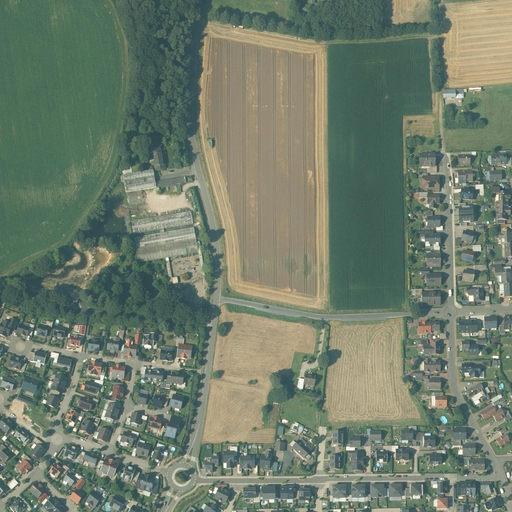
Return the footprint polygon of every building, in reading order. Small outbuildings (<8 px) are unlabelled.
[(455,90),(443,90),(443,98),(455,98),(455,94),(455,90)] [(161,156),(160,148),(150,150),(152,158),(154,158),(156,171),(165,169),(163,156),(161,156)] [(435,154),(421,154),(421,167),(430,166),(435,166),(435,154)] [(470,165),(470,155),(458,156),(458,165),(470,165)] [(496,155),(496,157),(492,157),(492,165),(492,164),(497,164),(497,165),(506,165),(506,159),(506,155),(505,155),(496,155)] [(123,176),(126,193),(156,188),(155,183),(153,171),(140,173),(139,165),(130,166),(131,174),(123,176)] [(494,172),(490,172),(490,181),(501,181),(501,172),(494,172)] [(428,177),(424,177),(424,178),(424,189),(434,189),(438,189),(438,177),(428,177)] [(185,178),(155,183),(156,188),(186,183),(185,178)] [(126,193),(128,206),(188,196),(186,183),(126,193)] [(473,191),(461,190),(460,198),(472,200),(473,191)] [(502,193),(498,193),(498,203),(508,204),(508,200),(510,200),(510,196),(508,196),(508,194),(502,193)] [(428,196),(427,196),(427,198),(427,205),(429,205),(429,209),(436,209),(436,204),(439,204),(439,196),(428,196)] [(498,203),(497,203),(497,207),(496,208),(496,213),(501,213),(501,212),(510,212),(510,209),(508,209),(508,204),(498,203)] [(473,205),(458,206),(459,214),(474,213),(473,205)] [(173,283),(169,257),(200,252),(199,242),(197,242),(195,227),(165,232),(164,228),(193,224),(191,212),(131,220),(133,236),(134,235),(138,262),(166,258),(170,283),(173,283)] [(510,212),(501,212),(501,213),(496,213),(496,216),(497,218),(497,220),(505,220),(507,221),(507,215),(510,215),(510,212)] [(474,213),(459,214),(459,223),(475,222),(474,213)] [(439,227),(439,218),(428,218),(428,223),(428,227),(439,227)] [(507,228),(501,229),(501,234),(498,234),(498,238),(501,238),(502,244),(505,244),(511,244),(511,233),(507,233),(507,228)] [(474,234),(463,232),(461,241),(471,243),(474,234)] [(440,245),(439,235),(432,235),(428,235),(428,237),(428,241),(429,241),(429,245),(440,245)] [(474,254),(464,251),(462,260),(471,262),(474,254)] [(431,255),(426,255),(426,267),(436,267),(436,266),(440,266),(440,255),(431,255)] [(471,272),(468,272),(464,271),(462,280),(473,282),(474,273),(471,272)] [(501,272),(497,272),(497,273),(497,277),(501,277),(501,284),(504,284),(511,284),(511,271),(501,272)] [(428,275),(427,275),(427,286),(440,286),(440,275),(428,275)] [(24,280),(17,283),(20,288),(21,288),(22,291),(24,290),(23,287),(26,286),(24,280)] [(511,283),(511,284),(504,284),(504,291),(499,292),(499,297),(504,297),(511,296),(511,283)] [(475,289),(468,289),(467,290),(465,290),(465,292),(467,292),(470,297),(474,296),(474,302),(483,301),(483,291),(482,291),(476,291),(475,291),(475,289)] [(438,293),(424,293),(424,303),(433,303),(433,305),(439,305),(438,293)] [(496,318),(484,318),(485,329),(489,328),(496,327),(496,328),(496,318)] [(17,322),(11,319),(9,324),(11,325),(10,328),(15,330),(17,322)] [(472,319),(465,319),(465,320),(459,320),(459,333),(478,333),(478,320),(472,320),(472,319)] [(9,324),(3,322),(2,324),(0,328),(0,334),(6,337),(7,335),(8,335),(10,328),(11,325),(9,324)] [(53,323),(46,322),(46,325),(44,324),(43,326),(47,327),(47,329),(51,330),(53,323)] [(426,323),(422,323),(422,324),(418,324),(419,334),(428,334),(428,332),(430,332),(430,324),(426,325),(426,323)] [(439,323),(430,324),(430,332),(439,331),(439,323)] [(43,326),(39,325),(37,336),(46,338),(47,331),(46,331),(47,329),(47,327),(43,326)] [(29,329),(20,326),(17,334),(27,337),(27,335),(29,329)] [(62,328),(55,327),(53,336),(63,338),(64,334),(64,331),(65,329),(62,328)] [(80,338),(71,337),(70,346),(79,347),(80,338)] [(150,338),(144,337),(143,346),(152,347),(153,342),(153,338),(150,338)] [(93,341),(90,341),(88,351),(98,352),(99,346),(100,339),(100,338),(94,338),(93,341)] [(108,341),(107,350),(110,350),(110,351),(114,352),(114,351),(118,352),(119,342),(108,341)] [(469,342),(461,342),(461,346),(460,346),(460,350),(462,350),(462,351),(470,350),(470,356),(478,356),(478,351),(477,347),(476,346),(472,346),(472,343),(469,344),(469,342)] [(439,344),(431,345),(431,355),(439,355),(439,344)] [(133,347),(125,346),(124,355),(127,356),(127,357),(131,357),(131,356),(135,357),(137,346),(133,346),(133,347)] [(182,346),(179,346),(179,347),(178,357),(182,358),(181,359),(186,359),(186,358),(190,359),(191,348),(182,346)] [(169,351),(165,350),(165,351),(162,351),(161,351),(161,358),(160,360),(171,361),(172,352),(169,352),(169,351)] [(40,353),(36,352),(35,354),(33,362),(37,363),(40,364),(44,365),(47,355),(43,354),(40,353)] [(20,362),(20,360),(12,358),(9,366),(14,367),(13,369),(19,370),(20,371),(23,363),(20,362)] [(72,361),(58,358),(58,360),(57,365),(70,368),(72,361)] [(438,361),(432,362),(430,362),(424,362),(424,372),(424,373),(430,373),(430,372),(433,372),(433,373),(438,373),(438,372),(440,372),(440,362),(438,362),(438,361)] [(97,364),(93,363),(92,364),(90,363),(88,372),(96,373),(96,375),(99,376),(101,367),(101,365),(97,364)] [(473,366),(470,366),(470,365),(462,365),(462,369),(460,369),(461,372),(462,372),(462,373),(464,373),(469,373),(469,375),(470,375),(470,378),(478,378),(478,375),(479,375),(479,367),(478,367),(473,367),(473,366)] [(117,367),(112,367),(111,371),(113,372),(112,376),(116,376),(116,378),(122,378),(123,379),(124,373),(124,368),(120,368),(120,367),(117,366),(117,367)] [(158,371),(152,371),(152,372),(146,371),(145,379),(147,379),(147,381),(162,382),(162,380),(163,373),(157,373),(158,371)] [(179,374),(176,373),(176,374),(173,374),(172,377),(171,383),(172,383),(178,384),(178,383),(182,383),(183,375),(179,374)] [(316,377),(305,375),(304,380),(303,384),(314,386),(316,377)] [(65,379),(56,376),(54,383),(64,387),(67,380),(65,379)] [(26,378),(22,389),(34,394),(39,382),(26,378)] [(15,382),(7,379),(6,382),(3,381),(1,387),(6,389),(5,390),(8,391),(8,390),(12,391),(15,382)] [(440,380),(429,380),(429,390),(440,390),(440,380)] [(94,384),(87,382),(85,391),(95,394),(97,388),(99,389),(99,387),(99,386),(94,384)] [(64,387),(54,383),(51,390),(60,393),(62,394),(64,387)] [(486,395),(481,385),(478,386),(478,385),(467,391),(469,394),(467,395),(469,399),(471,398),(475,396),(477,395),(478,394),(477,394),(480,393),(482,397),(480,398),(483,403),(489,399),(487,394),(486,395)] [(122,389),(115,387),(112,399),(120,401),(121,397),(122,397),(123,393),(122,393),(123,389),(122,389)] [(147,396),(139,394),(137,403),(145,405),(147,396)] [(59,400),(50,396),(47,405),(55,409),(59,400)] [(175,397),(173,396),(172,400),(170,407),(180,409),(183,399),(175,397)] [(159,398),(155,397),(153,407),(161,409),(161,406),(163,398),(159,397),(159,398)] [(443,397),(436,397),(436,402),(435,403),(435,407),(436,407),(439,407),(439,408),(441,408),(442,407),(445,407),(445,404),(446,403),(446,402),(445,402),(445,398),(443,398),(443,397)] [(90,402),(82,399),(79,407),(83,408),(82,409),(86,411),(86,410),(90,411),(92,404),(93,403),(90,402)] [(109,406),(107,411),(117,415),(120,408),(115,407),(109,405),(109,406)] [(492,407),(480,414),(484,421),(493,416),(496,414),(495,412),(498,411),(495,405),(494,406),(492,407)] [(496,414),(493,416),(496,422),(503,418),(508,415),(507,414),(506,412),(503,414),(500,410),(498,411),(495,412),(496,414)] [(117,415),(107,411),(105,418),(115,421),(117,415)] [(76,414),(70,412),(69,414),(67,417),(68,417),(66,421),(70,423),(71,422),(75,424),(78,416),(79,416),(76,414)] [(141,416),(133,413),(130,423),(139,426),(141,416)] [(511,418),(508,413),(507,414),(508,415),(503,418),(505,421),(511,418)] [(159,419),(154,418),(153,419),(151,419),(149,427),(158,430),(159,430),(160,426),(161,422),(159,421),(159,419)] [(8,422),(5,420),(0,425),(0,427),(6,433),(6,434),(11,429),(13,426),(11,424),(8,421),(8,422)] [(93,424),(85,421),(83,425),(82,428),(82,429),(83,429),(84,431),(83,432),(85,432),(85,433),(90,435),(94,425),(93,424)] [(172,425),(169,424),(166,436),(174,438),(177,427),(178,427),(179,424),(172,422),(172,425)] [(294,424),(291,433),(300,436),(303,427),(294,424)] [(11,429),(6,434),(6,433),(4,435),(7,438),(14,432),(11,429)] [(110,432),(101,429),(99,433),(99,434),(97,439),(106,443),(110,432)] [(23,433),(20,430),(14,436),(15,437),(15,436),(18,438),(17,439),(20,442),(21,441),(24,443),(23,443),(24,443),(27,439),(29,437),(28,436),(28,437),(25,434),(25,435),(22,433),(23,433)] [(465,430),(453,430),(453,438),(459,438),(459,440),(465,440),(465,430)] [(401,431),(402,442),(413,442),(413,431),(401,431)] [(128,434),(125,433),(123,437),(121,442),(124,443),(128,445),(128,444),(132,445),(133,441),(133,440),(134,436),(131,435),(128,434)] [(370,433),(370,441),(380,441),(380,433),(370,433)] [(505,435),(496,440),(500,447),(509,442),(508,439),(510,438),(508,434),(505,435)] [(436,436),(424,436),(424,446),(427,446),(427,447),(433,447),(433,445),(436,445),(436,436)] [(42,444),(35,438),(33,442),(38,446),(38,445),(40,447),(42,444)] [(360,439),(350,439),(350,448),(360,448),(360,439)] [(305,446),(299,441),(292,448),(304,459),(310,451),(305,446)] [(309,442),(305,446),(310,451),(315,447),(309,442)] [(284,444),(276,443),(275,451),(283,452),(284,444)] [(150,447),(139,444),(136,454),(147,458),(150,447)] [(40,447),(38,445),(38,446),(31,454),(38,459),(45,451),(40,447)] [(475,445),(462,446),(463,455),(475,455),(475,445)] [(72,448),(68,446),(64,451),(66,452),(64,456),(68,457),(68,459),(74,461),(74,460),(78,451),(78,450),(73,448),(72,448)] [(164,452),(156,449),(153,459),(161,462),(164,452)] [(4,450),(0,454),(0,457),(5,462),(11,456),(4,450)] [(398,451),(396,451),(396,453),(396,461),(408,461),(408,450),(398,451)] [(385,452),(376,452),(376,462),(379,462),(379,463),(382,463),(382,464),(387,464),(387,453),(387,452),(385,452)] [(92,455),(87,453),(86,453),(87,453),(86,454),(84,460),(89,463),(88,465),(94,467),(98,458),(94,456),(95,456),(92,454),(92,455)] [(233,469),(233,463),(233,456),(233,453),(230,453),(224,453),(224,463),(224,469),(233,469)] [(266,457),(261,457),(260,464),(261,464),(260,468),(267,469),(270,469),(271,463),(271,458),(270,458),(271,454),(266,453),(266,457)] [(362,471),(362,454),(351,454),(351,471),(362,471)] [(441,454),(428,454),(428,465),(432,464),(433,467),(437,465),(442,465),(441,454)] [(33,463),(26,457),(23,460),(24,462),(30,466),(33,463)] [(114,464),(106,460),(104,463),(103,462),(100,469),(98,473),(98,474),(101,475),(102,475),(102,474),(107,476),(107,475),(111,477),(113,478),(115,473),(118,465),(114,463),(114,464)] [(470,461),(469,461),(468,461),(469,471),(484,471),(484,461),(470,461)] [(24,462),(17,469),(24,475),(26,473),(27,473),(29,471),(28,470),(31,468),(30,466),(24,462)] [(55,465),(49,472),(57,478),(62,472),(63,470),(60,468),(55,465)] [(69,469),(63,465),(60,468),(63,470),(62,472),(65,474),(69,469)] [(135,470),(126,467),(123,474),(126,475),(124,479),(124,480),(125,481),(125,482),(126,482),(127,482),(128,482),(128,481),(129,481),(131,481),(132,480),(135,472),(135,470)] [(74,478),(69,474),(64,481),(71,486),(75,481),(76,480),(74,478)] [(145,476),(142,476),(141,480),(138,489),(139,489),(144,491),(149,477),(145,476)] [(153,478),(149,477),(144,491),(150,492),(151,492),(153,484),(155,479),(153,479),(153,478)] [(78,483),(75,486),(79,490),(84,483),(80,480),(78,483)] [(490,483),(481,484),(481,490),(486,490),(488,495),(494,493),(490,483)] [(36,484),(30,491),(33,494),(34,494),(37,495),(39,497),(43,493),(44,492),(41,488),(42,488),(40,486),(39,486),(36,484)] [(465,484),(457,484),(457,490),(457,496),(466,496),(465,484)] [(474,484),(465,484),(466,496),(474,496),(474,490),(474,484)] [(367,485),(359,485),(359,501),(367,501),(367,485)] [(383,485),(370,486),(371,498),(383,498),(383,485)] [(401,485),(389,485),(390,498),(402,497),(401,485)] [(421,485),(410,485),(411,496),(421,496),(421,485)] [(446,485),(438,485),(438,494),(446,494),(446,491),(447,491),(447,488),(446,488),(446,485)] [(274,488),(262,488),(263,500),(275,500),(274,488)] [(292,488),(280,488),(280,500),(293,500),(292,488)] [(230,494),(218,489),(214,498),(226,503),(230,494)] [(255,489),(245,490),(245,494),(244,494),(244,499),(253,499),(255,499),(255,493),(255,489)] [(304,490),(300,490),(300,499),(300,502),(305,502),(305,499),(309,499),(309,494),(311,494),(310,489),(304,489),(304,490)] [(77,490),(73,495),(73,497),(71,499),(77,504),(83,497),(81,495),(80,493),(77,490)] [(94,492),(86,502),(94,508),(102,498),(94,492)] [(48,497),(43,493),(39,497),(40,498),(38,501),(42,504),(48,497)] [(125,502),(115,496),(111,504),(114,505),(113,507),(120,511),(124,505),(125,502)] [(52,498),(44,507),(47,510),(47,511),(48,511),(50,511),(59,504),(56,501),(55,501),(52,498)] [(29,506),(23,499),(20,501),(26,508),(29,506)] [(489,503),(485,504),(484,505),(486,509),(488,510),(491,509),(492,511),(500,508),(497,499),(496,499),(489,502),(489,503)] [(19,500),(10,508),(13,511),(15,511),(16,511),(15,511),(23,511),(27,509),(26,508),(20,501),(19,500)] [(138,503),(131,500),(127,507),(131,509),(133,506),(135,508),(138,503)] [(437,500),(437,509),(447,509),(447,500),(443,500),(437,500)] [(212,501),(210,504),(217,509),(219,506),(212,501)]
